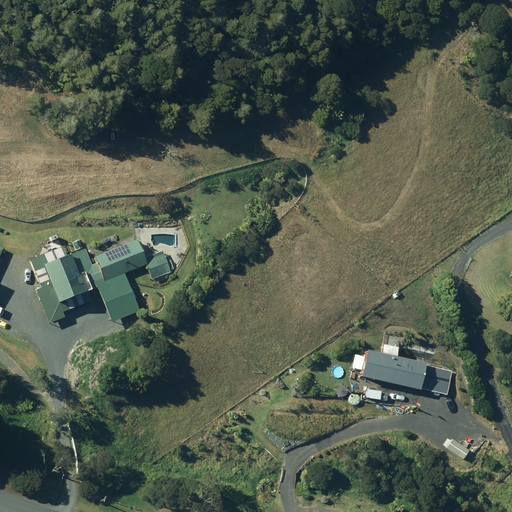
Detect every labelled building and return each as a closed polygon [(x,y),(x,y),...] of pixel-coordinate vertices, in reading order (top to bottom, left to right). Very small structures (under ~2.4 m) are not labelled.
[(139,153),(159,158),(161,150),(152,148),(155,139),(149,137),(147,144),(142,142),(139,153)] [(193,233),(197,241),(203,238),(199,230),(193,233)] [(34,293),(41,312),(99,289),(98,286),(146,267),(137,243),(93,260),(95,266),(90,268),(84,252),(66,259),(62,249),(28,262),(40,291),(34,293)] [(148,262),(151,269),(164,263),(162,257),(148,262)] [(135,293),(118,300),(124,317),(141,310),(135,293)] [(357,378),(416,391),(422,363),(363,351),(357,378)] [(379,391),(365,390),(363,398),(378,400),(379,391)]
